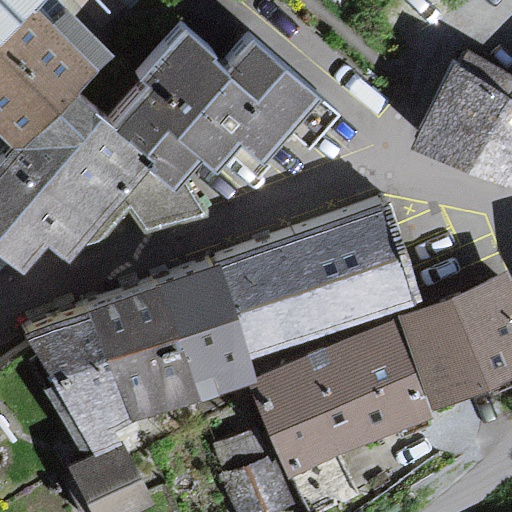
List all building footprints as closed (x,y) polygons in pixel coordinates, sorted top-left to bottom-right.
[(0,0),(0,21),(22,0),(0,0)] [(69,81),(88,61),(34,0),(22,0),(0,21),(0,120),(4,125),(17,137),(69,81)] [(71,0),(110,43),(156,0),(71,0)] [(172,178),(196,150),(200,145),(212,155),(234,129),(261,151),(311,93),(246,38),(224,65),(179,27),(139,73),(147,80),(137,92),(114,119),(150,149),(145,155),(172,178)] [(81,80),(108,104),(134,76),(107,51),(81,80)] [(511,99),(494,90),(453,68),(417,134),(511,185),(511,184),(511,99)] [(150,149),(114,119),(69,81),(17,137),(0,156),(0,244),(17,258),(41,230),(64,250),(79,232),(145,155),(150,149)] [(106,417),(124,411),(195,386),(247,368),(242,353),(414,293),(382,202),(358,211),(210,262),(201,265),(158,280),(95,302),(87,305),(26,326),(60,387),(95,449),(115,439),(106,417)] [(511,370),(511,300),(503,278),(459,296),(408,316),(441,398),(511,370)] [(348,345),(255,382),(289,466),(425,412),(391,327),(348,345)] [(122,436),(115,439),(95,449),(90,451),(72,459),(96,511),(120,511),(150,498),(122,436)] [(285,511),(289,510),(259,443),(208,467),(228,511),(285,511)]
